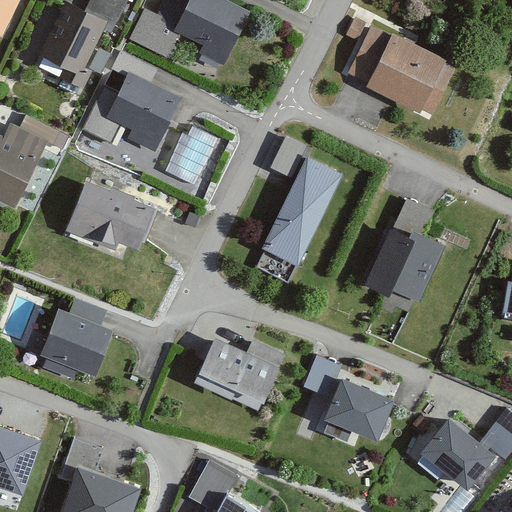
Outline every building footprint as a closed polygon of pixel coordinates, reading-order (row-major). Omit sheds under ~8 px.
[(0,0),(0,31),(15,0),(0,0)] [(86,0),(81,11),(62,2),(36,55),(76,74),(97,30),(107,35),(123,0),(86,0)] [(218,67),(245,12),(220,0),(161,0),(153,18),(172,27),(169,32),(199,46),(195,56),(218,67)] [(427,115),(449,69),(441,65),(443,60),(389,34),(388,38),(367,28),(345,73),(365,83),(363,88),(416,113),(418,110),(427,115)] [(102,117),(120,126),(126,139),(150,151),(176,99),(148,85),(153,74),(122,58),(113,76),(120,79),(102,117)] [(64,137),(22,117),(15,130),(6,125),(0,136),(0,202),(9,207),(42,143),(57,151),(64,137)] [(302,147),(282,138),(267,170),(287,179),(302,147)] [(293,266),(338,175),(304,158),(259,249),(293,266)] [(152,209),(82,181),(61,233),(111,254),(115,244),(135,252),(152,209)] [(416,303),(440,245),(416,235),(426,210),(402,200),(389,232),(384,230),(360,288),(382,297),(377,309),(390,314),(392,307),(408,314),(413,302),(416,303)] [(511,262),(508,283),(503,282),(498,314),(511,316),(511,262)] [(96,327),(101,313),(69,300),(64,313),(55,309),(35,357),(43,360),(40,368),(69,380),(72,371),(89,378),(108,332),(96,327)] [(256,411),(281,356),(246,341),(241,353),(210,339),(190,382),(256,411)] [(323,398),(336,366),(312,357),(299,389),(323,398)] [(372,441),(388,401),(338,380),(321,419),(372,441)] [(511,445),(511,418),(503,411),(475,443),(445,418),(417,450),(462,489),(492,455),(499,461),(511,445)] [(39,438),(0,425),(0,480),(22,488),(39,438)] [(228,476),(205,463),(186,498),(209,511),(228,476)] [(128,511),(138,486),(79,466),(63,511),(128,511)] [(254,511),(221,496),(213,511),(254,511)]
